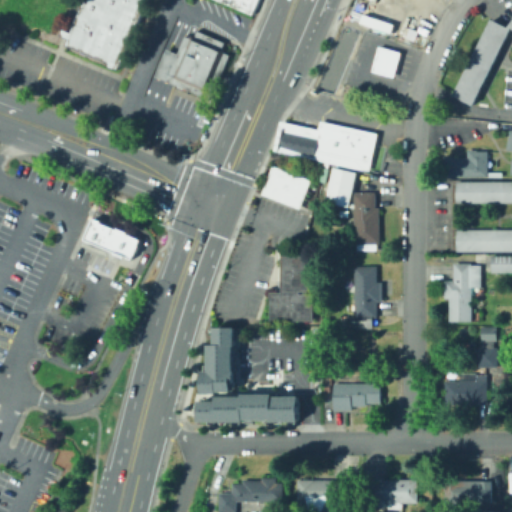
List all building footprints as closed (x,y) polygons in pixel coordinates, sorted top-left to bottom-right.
[(114,0),(92,55),(65,44),(68,38),(60,34),(63,28),(70,31),(83,0),(114,0)] [(146,0),(118,66),(117,68),(116,68),(114,68),(107,65),(108,62),(92,55),(114,0),(146,0)] [(256,0),(251,13),(220,0),(256,0)] [(471,102),(452,93),(489,19),(508,28),(471,102)] [(166,47),(175,51),(178,52),(185,34),(194,38),(197,30),(233,45),(210,97),(163,78),(155,74),(166,47)] [(400,50),(393,75),(371,69),(378,44),(400,50)] [(298,123),(292,152),(272,148),(279,119),(298,123)] [(311,156),(318,127),(319,119),(376,130),(368,168),(311,156)] [(292,152),(298,123),(318,127),(311,156),(292,152)] [(476,149),(476,150),(486,150),(486,176),(443,176),(443,157),(466,157),(466,149),(476,149)] [(301,209),(263,195),(274,165),(311,180),(301,209)] [(350,206),(328,201),(335,167),(358,172),(350,206)] [(511,202),(454,202),(454,180),(511,180),(511,202)] [(376,192),(376,208),(380,207),(380,243),(355,243),(354,192),(376,192)] [(83,237),(130,257),(138,238),(125,232),(126,230),(115,226),(114,228),(99,221),(100,220),(92,216),(83,237)] [(511,250),(454,251),(454,229),(511,228),(511,250)] [(314,321),(271,321),(271,292),(281,292),(281,253),(311,253),(311,292),(300,292),(300,294),(314,294),(314,321)] [(511,272),(493,272),(493,257),(511,257),(511,272)] [(472,262),(472,264),(482,264),(482,287),(473,287),(473,321),(450,321),(450,298),(445,298),(445,280),(454,279),(454,263),(472,262)] [(378,266),(378,282),(383,282),(383,301),(378,301),(379,318),(373,317),(355,317),(355,267),(378,266)] [(355,317),(373,317),(373,328),(349,328),(349,317),(355,317)] [(200,392),(200,363),(205,363),(205,343),(212,343),(211,326),(231,326),(232,392),(200,392)] [(498,327),(498,341),(493,341),(493,347),(498,348),(498,366),(480,366),(480,348),(480,342),(483,342),(482,327),(498,327)] [(477,372),(477,375),(488,374),(489,404),(445,405),(446,380),(460,380),(460,373),(477,372)] [(378,382),(378,401),(365,401),(365,404),(350,404),(350,409),(332,408),(332,382),(378,382)] [(240,391),(272,392),(272,396),(296,396),(296,419),(197,419),(197,400),(215,400),(215,395),(240,396),(240,391)] [(237,511),(220,511),(220,492),(233,492),(233,482),(243,482),(243,479),(262,479),(262,477),(277,477),(277,482),(284,482),(284,501),(238,501),(237,511)] [(348,511),(321,511),(308,511),(309,508),(299,508),(298,480),(348,479),(348,511)] [(418,479),(418,502),(403,503),(403,511),(390,511),(390,507),(369,507),(369,501),(363,501),(363,485),(369,485),(369,479),(418,479)] [(474,502),(474,511),(462,511),(462,505),(445,505),(445,480),(493,481),(493,502),(474,502)]
